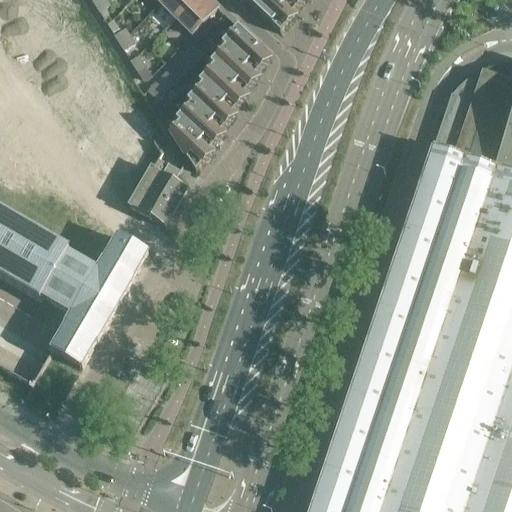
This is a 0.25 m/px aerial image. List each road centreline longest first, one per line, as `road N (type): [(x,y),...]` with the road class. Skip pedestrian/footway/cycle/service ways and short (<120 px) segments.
road 1 (residential): [(225,0),(291,61),(256,130),(199,200),(55,449)]
road 2 (secondary): [(379,0),(255,300),(189,510)]
road 3 (secondary): [(248,511),(341,231),(432,0)]
road 4 (tertiary): [(189,510),(55,449)]
